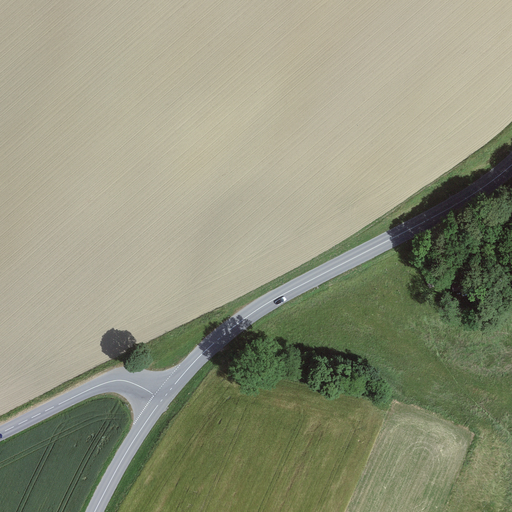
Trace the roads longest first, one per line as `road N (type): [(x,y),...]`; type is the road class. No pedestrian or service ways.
road 1 (secondary): [(162,401),(258,301),(337,265)]
road 2 (secondary): [(511,174),(489,193),(337,265)]
road 3 (tertiary): [(162,401),(108,379),(0,433)]
road 4 (secondary): [(99,511),(162,401)]
